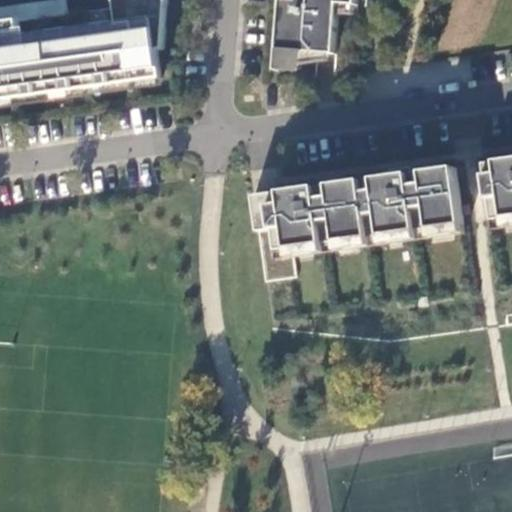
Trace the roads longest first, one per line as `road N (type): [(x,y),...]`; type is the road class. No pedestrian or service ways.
road 1 (residential): [(218,132),(511,93)]
road 2 (residential): [(0,164),(218,132)]
road 3 (residential): [(228,0),(218,132)]
